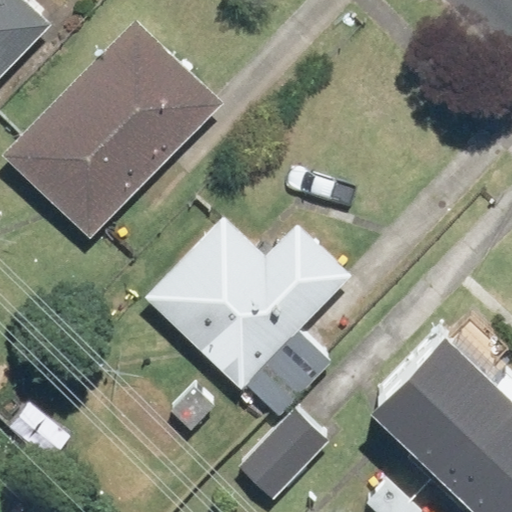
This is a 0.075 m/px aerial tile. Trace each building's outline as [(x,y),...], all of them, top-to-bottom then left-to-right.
[(27,0),(0,0),(0,60),(44,15),(27,0)] [(0,139),(0,150),(84,230),(216,92),(126,7),(0,139)] [(139,288),(236,380),(344,268),(289,216),(259,248),(216,207),(139,288)] [(511,511),(511,396),(432,320),(357,398),(476,511),(511,511)] [(243,379),(274,408),(326,353),(295,324),(243,379)] [(223,392),(196,368),(162,404),(189,429),(223,392)] [(235,459),(270,492),(324,435),(289,402),(235,459)] [(424,511),(385,471),(359,496),(374,511),(424,511)]
